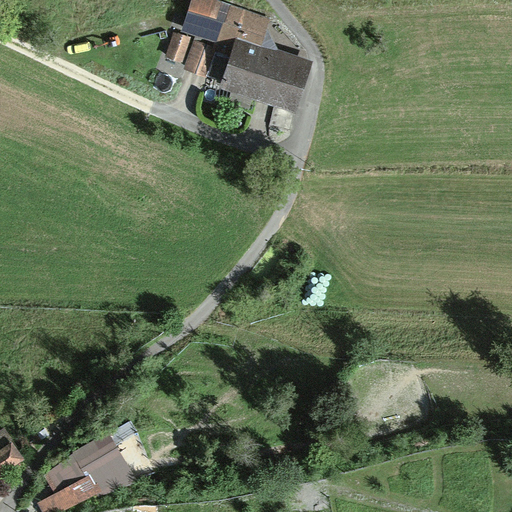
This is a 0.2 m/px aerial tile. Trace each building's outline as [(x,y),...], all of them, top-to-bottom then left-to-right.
[(266,21),(205,0),(191,0),(182,28),(230,46),(235,31),(259,40),(266,21)] [(210,50),(175,38),(168,59),(203,71),(210,50)] [(305,65),(242,42),(228,79),(291,101),(305,65)] [(46,511),(62,511),(140,479),(116,423),(71,442),(77,455),(52,466),(62,488),(40,497),(46,511)] [(14,430),(0,437),(0,467),(26,454),(14,430)]
